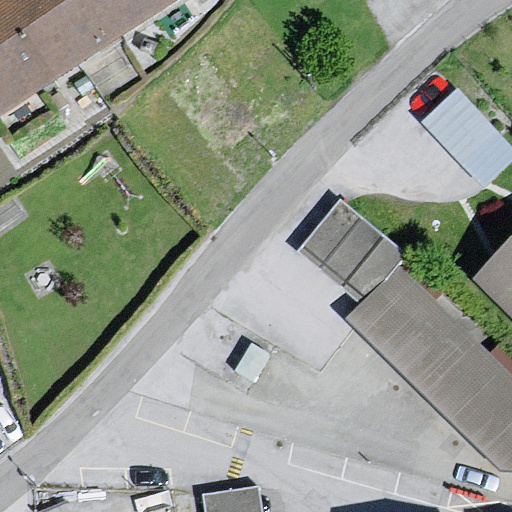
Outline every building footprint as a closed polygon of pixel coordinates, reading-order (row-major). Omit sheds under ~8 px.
[(0,0),(0,119),(180,0),(0,0)] [(487,180),(511,155),(511,137),(459,83),(425,116),(487,180)] [(367,296),(350,315),(511,465),(511,352),(343,195),(303,237),(367,296)] [(511,250),(468,288),(511,328),(511,250)] [(263,511),(261,489),(205,497),(207,511),(263,511)]
